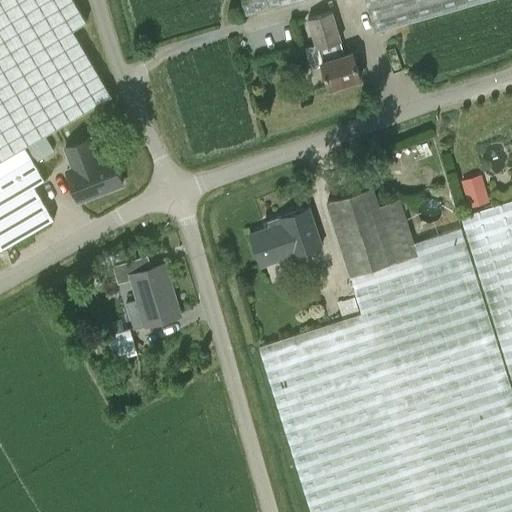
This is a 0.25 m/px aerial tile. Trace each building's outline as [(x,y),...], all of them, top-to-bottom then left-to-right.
[(0,0),(0,250),(1,250),(53,219),(30,180),(51,168),(43,155),(35,141),(50,132),(86,111),(111,96),(72,30),(86,22),(73,0),(0,0)] [(240,0),(245,16),(263,11),(274,7),(299,0),(364,0),(375,32),(488,0),(240,0)] [(331,11),(307,19),(329,89),(360,79),(352,53),(344,55),(331,11)] [(65,146),(73,167),(66,169),(78,200),(123,183),(111,152),(98,157),(90,137),(65,146)] [(500,353),(461,228),(460,227),(414,242),(399,198),(379,205),(372,187),(325,201),(354,289),(352,289),(360,313),(258,346),(261,354),(273,391),(292,451),(309,504),(311,511),(511,511),(511,387),(501,354),(500,353)] [(511,200),(460,217),(483,291),(504,355),(511,380),(511,200)] [(249,235),(257,258),(289,247),(292,255),(321,245),(308,207),(267,221),(269,227),(249,235)] [(132,278),(138,299),(126,302),(134,329),(174,317),(166,289),(170,288),(163,264),(147,269),(143,256),(112,265),(118,282),(132,278)]
